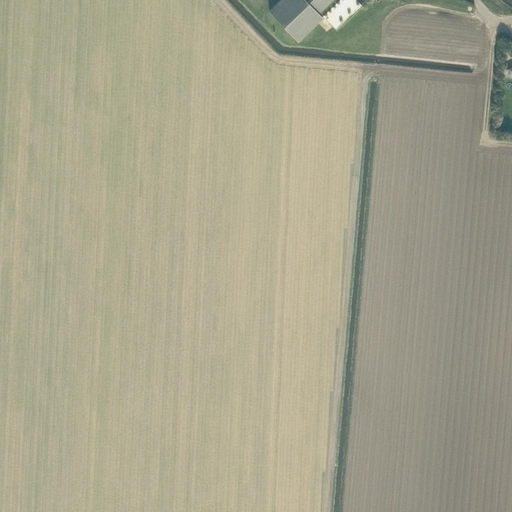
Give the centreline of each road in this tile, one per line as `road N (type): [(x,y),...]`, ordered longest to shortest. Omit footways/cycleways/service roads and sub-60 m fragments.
road 1 (track): [(491,59),(471,79),(364,68),(326,511)]
road 2 (track): [(364,68),(277,61),(219,0)]
road 3 (track): [(511,143),(485,139),(493,34),(508,24)]
